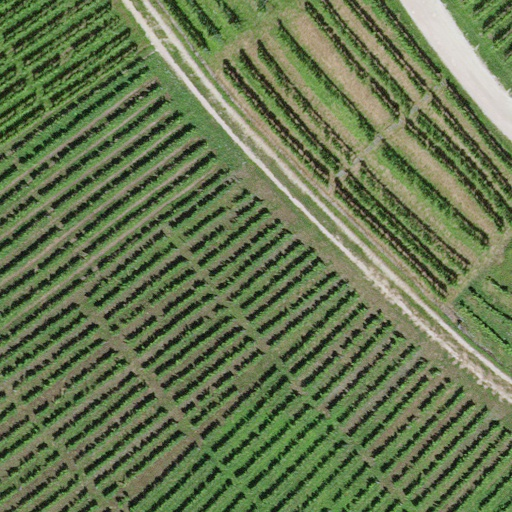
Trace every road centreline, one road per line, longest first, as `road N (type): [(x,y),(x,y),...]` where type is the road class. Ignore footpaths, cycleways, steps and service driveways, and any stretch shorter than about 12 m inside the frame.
road 1 (track): [(511,390),(342,243),(125,0)]
road 2 (unclassified): [(511,115),(457,56),(422,0)]
